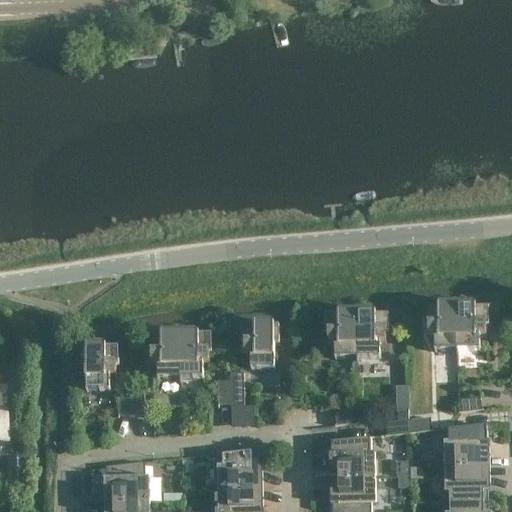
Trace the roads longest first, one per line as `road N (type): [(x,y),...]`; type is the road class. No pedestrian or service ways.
road 1 (unclassified): [(511,225),(0,284)]
road 2 (residential): [(293,511),(293,434),(66,457)]
road 3 (residential): [(126,0),(0,10)]
